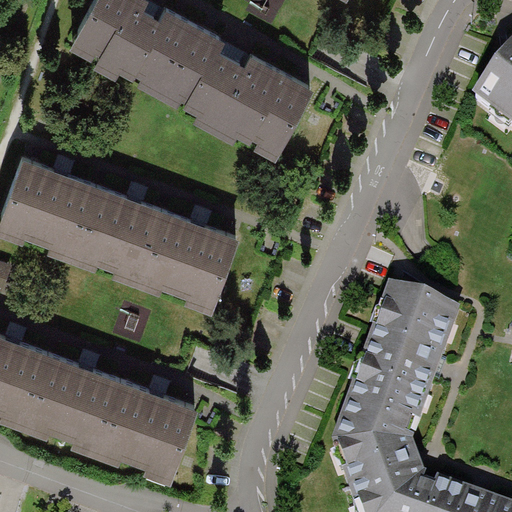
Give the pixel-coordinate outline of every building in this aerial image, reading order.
[(174,98),(209,33),(147,0),(96,0),(73,44),(174,98)] [(274,152),(310,87),(209,33),(174,98),(274,152)] [(511,54),(475,106),(511,133),(511,54)] [(0,228),(69,255),(98,180),(28,153),(0,223),(0,228)] [(139,283),(169,207),(98,180),(69,255),(139,283)] [(209,310),(239,235),(169,207),(139,283),(209,310)] [(12,261),(0,257),(0,288),(2,289),(12,261)] [(391,289),(339,442),(415,441),(462,313),(391,289)] [(51,349),(0,330),(0,411),(25,421),(51,349)] [(128,376),(51,349),(25,421),(102,448),(128,376)] [(205,403),(128,376),(102,448),(179,475),(205,403)] [(339,442),(360,511),(383,511),(425,474),(415,441),(339,442)] [(383,511),(511,511),(511,506),(425,474),(383,511)]
